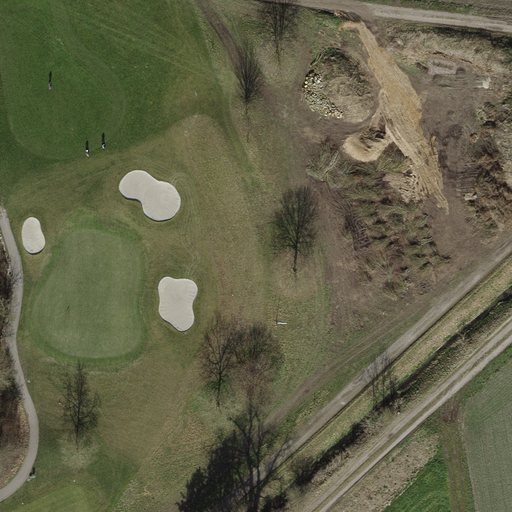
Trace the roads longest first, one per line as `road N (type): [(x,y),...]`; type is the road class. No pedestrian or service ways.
road 1 (track): [(217,511),(511,238)]
road 2 (track): [(511,334),(321,511)]
road 3 (track): [(511,29),(302,0)]
